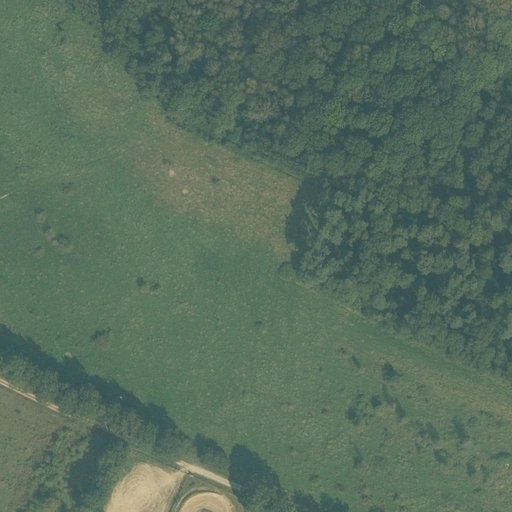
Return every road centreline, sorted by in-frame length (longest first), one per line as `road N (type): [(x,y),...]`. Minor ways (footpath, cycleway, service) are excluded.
road 1 (track): [(298,511),(127,431)]
road 2 (track): [(127,431),(0,373)]
road 3 (track): [(393,199),(511,242)]
